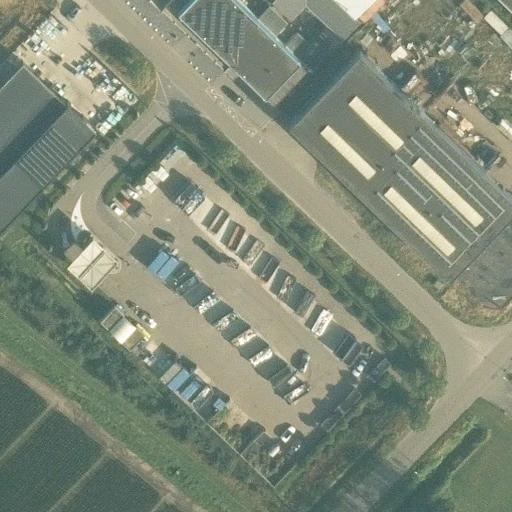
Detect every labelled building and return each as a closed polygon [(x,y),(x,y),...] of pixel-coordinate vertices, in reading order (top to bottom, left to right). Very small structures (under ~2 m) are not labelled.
[(269,5),(257,17),(238,0),(187,0),(178,10),(265,95),(300,59),(312,46),(297,31),(285,44),(275,35),(287,21),(269,5)] [(338,0),(273,0),(272,1),(290,19),(305,3),(343,39),(360,21),(338,0)] [(342,0),(354,12),(365,0),(342,0)] [(448,276),(511,210),(511,195),(359,48),(291,119),(288,122),(382,212),(448,276)] [(0,78),(0,223),(91,126),(20,58),(0,78)] [(182,208),(199,214),(207,192),(190,186),(182,208)] [(105,268),(114,258),(93,238),(84,247),(105,268)] [(135,325),(123,314),(124,314),(114,305),(100,320),(109,329),(121,340),(130,349),(144,334),(135,325)] [(190,372),(182,365),(169,380),(177,387),(190,372)]
